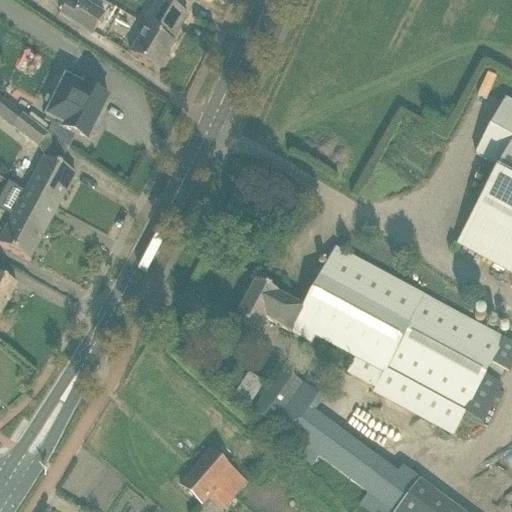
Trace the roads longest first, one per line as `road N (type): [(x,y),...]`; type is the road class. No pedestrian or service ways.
road 1 (tertiary): [(70,387),(265,0)]
road 2 (tertiary): [(9,506),(61,420),(70,387)]
